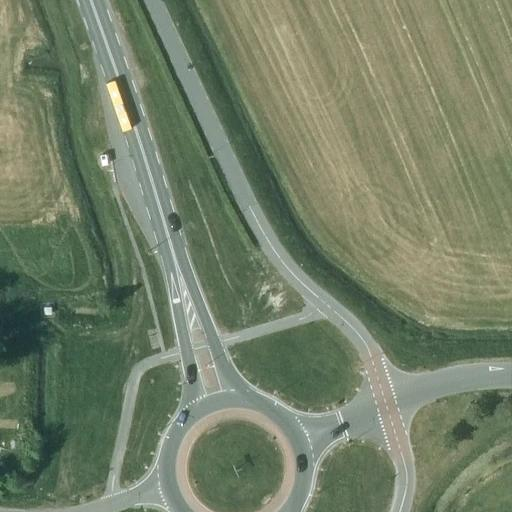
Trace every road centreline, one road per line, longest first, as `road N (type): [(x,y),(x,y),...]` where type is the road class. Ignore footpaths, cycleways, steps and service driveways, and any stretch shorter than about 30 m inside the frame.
road 1 (unclassified): [(385,405),(356,332),(304,286),(262,233),(151,0)]
road 2 (primary): [(245,400),(221,366),(137,135)]
road 3 (primary): [(137,135),(194,414)]
road 4 (primary): [(137,135),(89,0)]
road 5 (tertiary): [(385,405),(441,382),(511,375)]
